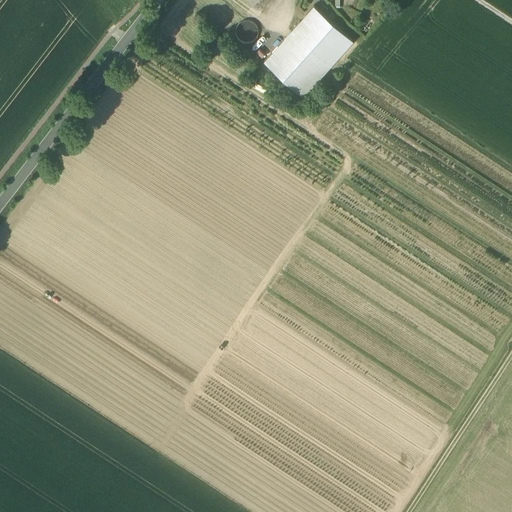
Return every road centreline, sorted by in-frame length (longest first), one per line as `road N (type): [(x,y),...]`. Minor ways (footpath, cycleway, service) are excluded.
road 1 (tertiary): [(0,204),(154,0)]
road 2 (track): [(511,354),(408,511)]
